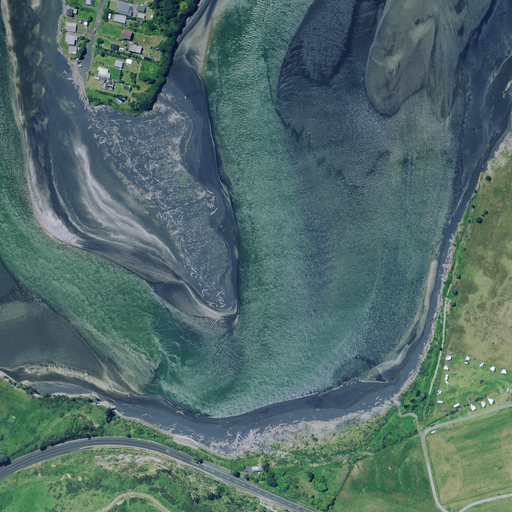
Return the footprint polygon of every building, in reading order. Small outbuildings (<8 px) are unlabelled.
[(115,12),(128,15),(131,16),(132,11),(130,6),(120,3),(119,8),(116,7),(115,12)] [(126,17),(115,15),(114,21),(125,23),(126,17)] [(77,24),(68,23),(67,31),(75,32),(77,24)] [(133,33),(124,31),(122,38),(126,39),(127,39),(131,40),(133,33)] [(68,44),(75,45),(75,40),(78,40),(78,37),(67,35),(66,42),(69,42),(68,44)] [(138,47),(138,45),(136,45),(136,46),(132,45),(131,47),(130,47),(129,51),(141,53),(142,48),(138,47)] [(110,78),(110,73),(108,73),(109,70),(99,66),(98,70),(100,71),(98,76),(105,78),(105,77),(110,78)] [(113,88),(115,82),(109,81),(109,83),(107,83),(105,84),(103,88),(107,89),(108,87),(113,88)]
